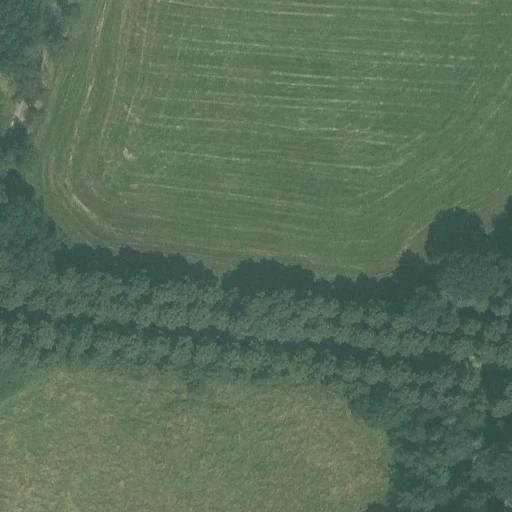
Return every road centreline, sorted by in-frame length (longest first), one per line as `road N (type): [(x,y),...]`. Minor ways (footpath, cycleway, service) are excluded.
road 1 (track): [(0,308),(511,367)]
road 2 (track): [(0,175),(59,0)]
